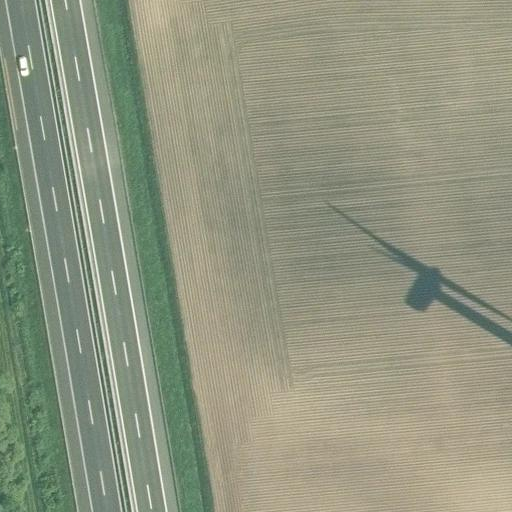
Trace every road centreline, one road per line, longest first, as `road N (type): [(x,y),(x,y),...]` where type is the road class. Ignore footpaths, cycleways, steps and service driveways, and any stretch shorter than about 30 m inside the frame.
road 1 (motorway): [(151,511),(63,0)]
road 2 (motorway): [(18,0),(106,511)]
